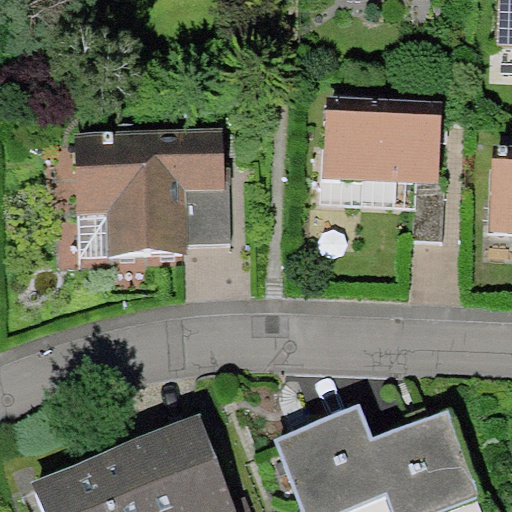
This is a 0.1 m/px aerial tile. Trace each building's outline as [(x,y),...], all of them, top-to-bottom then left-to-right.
[(511,0),(502,0),(500,58),(511,58),(511,0)] [(457,116),(335,112),(332,215),(421,217),(420,254),(453,255),(457,116)] [(232,144),(80,148),(83,273),(164,271),(194,257),(235,256),(232,144)] [(511,155),(496,154),(490,259),(511,259),(511,155)] [(373,425),(283,458),(303,511),(490,511),(459,429),(385,457),(373,425)] [(244,511),(211,432),(41,502),(44,511),(244,511)]
